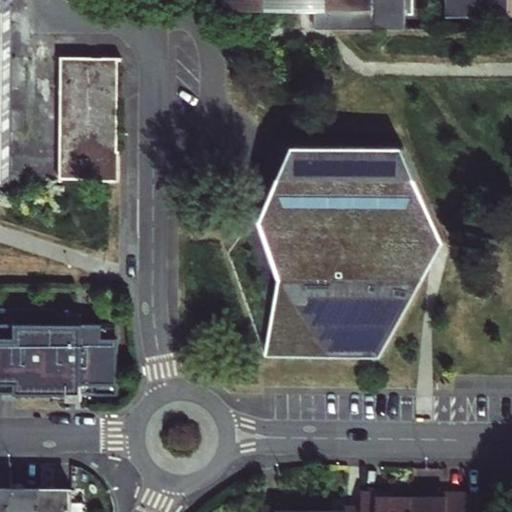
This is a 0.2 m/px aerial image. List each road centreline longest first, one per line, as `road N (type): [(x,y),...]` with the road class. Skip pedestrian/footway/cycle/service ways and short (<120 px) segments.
road 1 (residential): [(226,437),(511,442)]
road 2 (residential): [(226,437),(218,410),(180,391),(143,410),(135,437)]
road 3 (residential): [(0,436),(135,437)]
